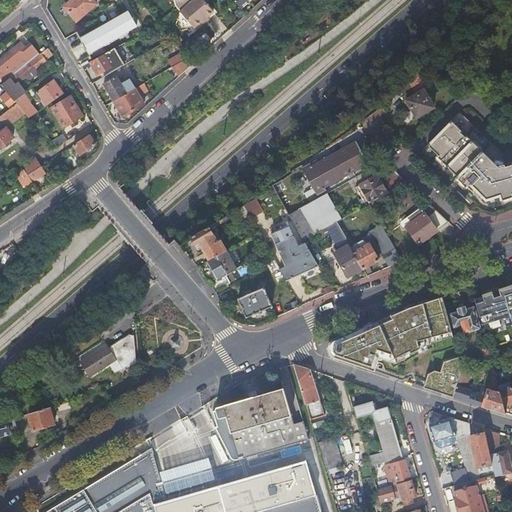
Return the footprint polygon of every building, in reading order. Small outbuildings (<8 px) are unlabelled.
[(72,0),(63,9),(76,23),(96,5),(90,0),(72,0)] [(173,0),(175,7),(179,12),(193,0),(173,0)] [(210,15),(213,12),(202,0),(193,0),(179,12),(194,30),(204,22),(202,21),(206,17),(207,18),(210,15)] [(233,0),(241,10),(252,0),(233,0)] [(135,29),(128,15),(121,19),(118,15),(79,38),(84,47),(89,56),(135,29)] [(204,22),(194,30),(196,32),(209,20),(207,18),(206,17),(202,21),(204,22)] [(0,59),(0,79),(4,84),(29,64),(35,58),(39,55),(32,45),(26,50),(20,44),(7,54),(0,59)] [(39,55),(35,58),(36,60),(1,87),(6,93),(14,102),(26,93),(20,83),(28,77),(31,81),(41,74),(37,69),(41,65),(41,64),(52,55),(50,52),(47,49),(39,55)] [(105,54),(105,55),(91,64),(94,70),(98,75),(102,73),(104,77),(125,65),(115,49),(105,54)] [(179,76),(192,65),(187,58),(173,66),(179,76)] [(108,93),(114,102),(134,89),(130,82),(127,84),(126,82),(121,85),(116,77),(103,85),(108,93)] [(45,107),(64,95),(59,88),(54,81),(36,94),(45,107)] [(134,89),(114,102),(118,109),(123,117),(144,105),(139,96),(148,91),(144,84),(134,89)] [(417,117),(435,107),(424,90),(407,100),(412,108),(417,117)] [(15,104),(14,102),(6,93),(0,98),(9,109),(15,104)] [(39,112),(26,93),(14,102),(15,104),(16,105),(28,119),(39,112)] [(51,109),(63,128),(70,124),(76,121),(82,117),(76,107),(70,97),(51,109)] [(511,151),(504,154),(461,112),(429,145),(439,155),(438,156),(448,167),(459,177),(457,178),(463,183),(469,189),(470,188),(475,193),(477,191),(482,195),(488,201),(496,198),(501,197),(502,201),(511,197),(511,151)] [(9,133),(6,128),(0,132),(0,147),(13,138),(9,133)] [(63,135),(49,144),(54,149),(66,141),(63,135)] [(92,140),(89,135),(73,146),(80,156),(95,145),(92,140)] [(365,156),(361,149),(360,149),(356,142),(313,167),(312,165),(303,169),(318,196),(327,191),(325,188),(369,164),(364,157),(365,156)] [(448,167),(438,156),(436,157),(437,161),(444,168),(448,167)] [(22,168),(24,170),(28,176),(41,167),(35,159),(22,168)] [(45,174),(41,167),(28,176),(32,183),(45,174)] [(366,206),(369,205),(407,184),(391,168),(356,188),(366,206)] [(24,170),(16,176),(24,189),(32,183),(28,176),(24,170)] [(468,190),(469,189),(463,183),(457,178),(456,179),(457,182),(465,190),(468,190)] [(497,201),(496,198),(488,201),(482,195),(480,197),(487,204),(497,201)] [(245,207),(251,219),(264,212),(257,200),(245,207)] [(449,223),(428,203),(407,218),(411,224),(406,228),(419,245),(449,223)] [(411,224),(407,218),(402,222),(406,228),(411,224)] [(346,239),(337,223),(329,227),(342,249),(350,245),(346,239)] [(286,280),(286,281),(318,267),(305,244),(299,247),(290,226),(280,230),(278,226),(271,229),(273,234),(271,235),(287,267),(280,270),(286,280)] [(210,261),(227,251),(217,234),(214,235),(209,227),(191,238),(196,246),(200,244),(205,253),(210,261)] [(354,253),(364,270),(379,261),(369,244),(354,253)] [(349,278),(364,270),(354,253),(350,245),(342,249),(341,250),(335,253),(349,278)] [(233,250),(228,253),(234,264),(239,261),(233,250)] [(228,253),(227,251),(210,261),(207,263),(213,273),(218,282),(226,277),(230,284),(254,270),(250,263),(238,270),(234,264),(228,253)] [(267,288),(286,280),(280,270),(274,259),(259,268),(264,280),(267,288)] [(247,318),(272,307),(266,292),(265,289),(267,288),(264,280),(260,282),(259,284),(262,289),(239,299),(243,309),(247,318)] [(511,287),(474,300),(482,326),(489,324),(490,330),(505,324),(506,327),(511,325),(511,287)] [(452,333),(442,298),(430,302),(408,309),(379,322),(386,339),(395,359),(396,362),(430,344),(429,339),(452,333)] [(458,310),(459,313),(451,316),(455,327),(462,325),(464,333),(469,331),(470,332),(480,328),(474,309),(466,311),(465,308),(458,310)] [(379,322),(354,333),(347,336),(329,344),(329,357),(374,372),(379,358),(389,361),(395,359),(386,339),(379,322)] [(109,347),(81,363),(90,378),(111,366),(115,374),(137,367),(134,339),(130,338),(120,345),(111,350),(109,347)] [(179,338),(175,339),(170,339),(171,344),(171,349),(176,348),(181,348),(179,343),(179,338)] [(463,370),(471,367),(479,365),(489,362),(491,361),(490,356),(487,344),(486,343),(481,344),(485,358),(481,359),(480,361),(461,366),(463,370)] [(424,389),(453,398),(457,388),(458,383),(463,370),(461,366),(459,358),(444,363),(441,373),(435,372),(428,375),(424,389)] [(293,365),(309,420),(324,416),(310,370),(293,365)] [(466,385),(471,367),(463,370),(458,383),(466,385)] [(494,411),(506,414),(504,408),(499,391),(498,387),(495,375),(491,377),(487,378),(488,390),(486,394),(485,397),(482,407),(494,411)] [(468,403),(482,407),(485,397),(480,395),(479,394),(478,398),(470,396),(471,392),(457,388),(453,398),(468,403)] [(509,406),(511,405),(511,393),(510,388),(507,389),(499,391),(504,408),(509,406)] [(283,392),(223,409),(238,460),(308,440),(303,423),(293,425),(283,392)] [(373,402),(352,408),(356,419),(372,414),(382,451),(379,452),(379,454),(367,457),(370,467),(401,458),(386,407),(375,410),(373,402)] [(29,415),(34,431),(55,425),(50,408),(29,415)] [(455,437),(449,418),(428,425),(433,442),(454,436),(455,437)] [(469,424),(449,418),(455,437),(456,437),(466,472),(469,482),(475,481),(494,476),(485,433),(469,436),(469,424)] [(0,437),(17,433),(13,419),(0,421),(0,437)] [(485,433),(494,476),(495,479),(511,474),(511,471),(508,452),(499,454),(494,432),(484,429),(485,433)] [(317,444),(325,470),(341,466),(333,440),(317,444)] [(320,511),(308,467),(209,496),(169,508),(151,449),(46,511),(320,511)] [(389,465),(395,485),(410,481),(405,460),(389,465)] [(452,476),(454,486),(469,482),(466,472),(452,476)] [(395,485),(377,490),(381,503),(390,501),(390,500),(400,497),(401,501),(402,501),(403,506),(411,503),(410,499),(415,497),(410,481),(395,485)] [(454,486),(452,487),(459,511),(484,511),(484,509),(486,509),(483,495),(479,496),(475,481),(469,482),(454,486)] [(497,490),(501,503),(509,501),(506,488),(497,490)]
